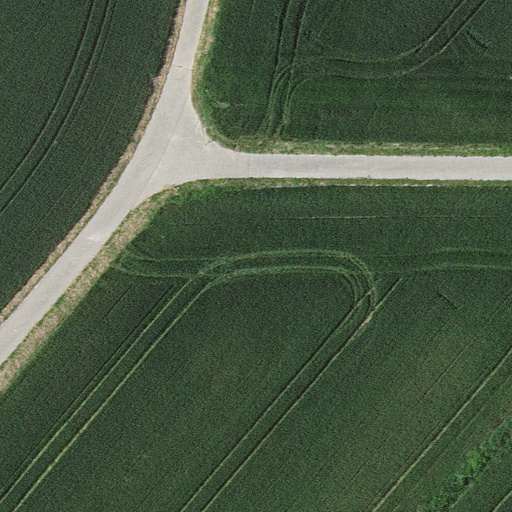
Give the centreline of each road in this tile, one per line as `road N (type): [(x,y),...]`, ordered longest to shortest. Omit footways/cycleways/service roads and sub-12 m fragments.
road 1 (track): [(0,331),(160,153),(197,0)]
road 2 (track): [(160,153),(511,165)]
